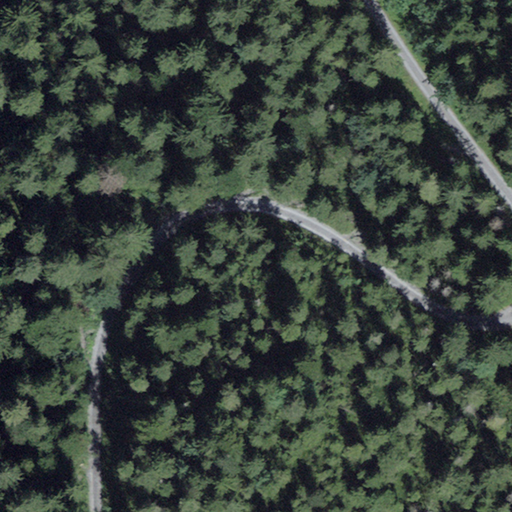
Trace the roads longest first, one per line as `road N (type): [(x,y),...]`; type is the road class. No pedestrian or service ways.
road 1 (track): [(112,511),(111,342),(168,238),(236,203),(347,230),(474,309),(511,304)]
road 2 (track): [(511,190),(371,0)]
